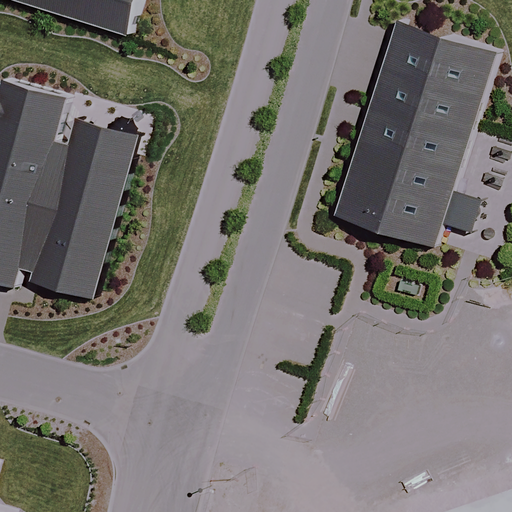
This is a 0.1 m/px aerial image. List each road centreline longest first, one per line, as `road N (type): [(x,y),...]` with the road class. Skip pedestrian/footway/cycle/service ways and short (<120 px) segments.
road 1 (residential): [(329,0),(203,431)]
road 2 (residential): [(151,417),(274,0)]
road 3 (residential): [(0,375),(151,417)]
